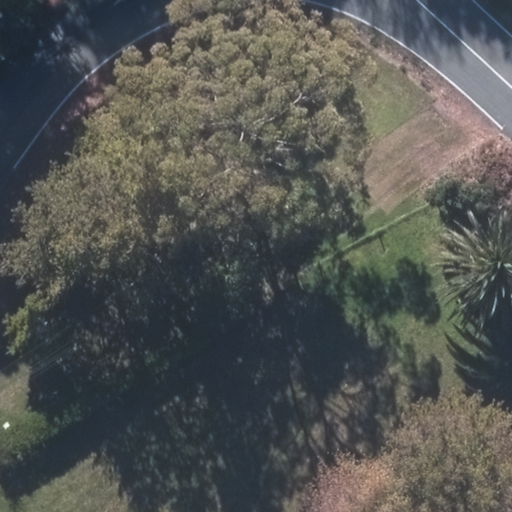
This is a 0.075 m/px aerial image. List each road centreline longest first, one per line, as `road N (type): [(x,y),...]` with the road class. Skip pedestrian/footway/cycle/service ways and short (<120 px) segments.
road 1 (unclassified): [(116,0),(58,54),(0,127)]
road 2 (unclassified): [(413,0),(511,90)]
